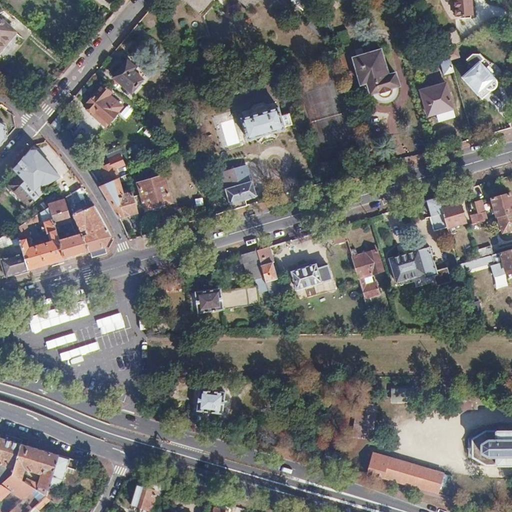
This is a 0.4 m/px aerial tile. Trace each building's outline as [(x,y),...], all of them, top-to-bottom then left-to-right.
[(209,39),(204,20),(214,8),(208,0),(180,0),(181,4),(191,44),(209,39)] [(208,0),(214,8),(216,6),(213,3),(215,0),(238,0),(252,12),(262,0),(208,0)] [(473,15),(471,0),(453,0),(455,1),(456,17),(473,15)] [(310,8),(303,2),(299,7),(315,20),(319,16),(310,8)] [(330,26),(319,16),(315,20),(310,26),(319,33),(330,26)] [(0,48),(14,32),(0,20),(0,48)] [(448,52),(444,40),(425,24),(420,28),(426,33),(429,31),(434,42),(444,75),(454,72),(448,52)] [(326,40),(333,32),(330,26),(319,33),(326,40)] [(464,47),(457,36),(444,40),(448,52),(464,47)] [(386,68),(378,41),(350,49),(358,77),(364,75),(368,89),(375,87),(377,89),(379,91),(381,92),(383,92),(386,92),(388,90),(390,88),(390,87),(391,84),(391,82),(397,80),(392,66),(386,68)] [(462,76),(478,93),(485,88),(488,90),(490,90),(492,90),(494,89),(496,87),(497,85),(497,83),(497,81),(486,69),(493,63),(483,57),(482,58),(478,54),(472,54),(466,59),(473,66),(462,76)] [(113,77),(132,93),(143,80),(133,71),(135,68),(127,61),(113,77)] [(453,107),(446,83),(422,91),(428,112),(429,113),(430,114),(431,114),(437,112),(453,107)] [(123,107),(109,96),(111,94),(102,86),(84,106),(92,114),(94,111),(109,123),(111,122),(113,122),(117,117),(117,114),(123,107)] [(455,112),(453,107),(437,112),(439,117),(455,112)] [(248,140),(284,129),(284,127),(292,125),(289,114),(280,116),(278,108),(241,118),(248,140)] [(0,148),(14,133),(13,121),(0,112),(0,148)] [(232,112),(215,115),(221,148),(238,145),(232,112)] [(149,128),(145,134),(151,139),(156,132),(149,128)] [(13,170),(19,176),(39,197),(44,192),(44,187),(51,186),(60,177),(36,152),(24,163),(22,160),(18,164),(13,170)] [(117,175),(113,166),(100,172),(105,181),(117,175)] [(255,195),(248,171),(247,166),(223,173),(234,209),(246,206),(244,199),(255,195)] [(39,197),(19,176),(8,185),(12,190),(9,193),(17,202),(21,199),(28,207),(39,197)] [(138,212),(134,198),(133,193),(131,194),(128,195),(128,193),(123,194),(120,185),(127,182),(125,176),(101,187),(102,190),(109,200),(115,210),(116,213),(118,216),(120,218),(138,212)] [(172,203),(164,177),(139,185),(142,196),(134,198),(138,212),(172,203)] [(91,202),(85,192),(81,187),(66,197),(69,205),(82,200),(84,205),(91,202)] [(511,211),(511,201),(509,192),(492,198),(497,216),(511,211)] [(441,208),(438,197),(426,200),(431,215),(442,212),(441,208)] [(84,238),(81,233),(76,235),(70,221),(70,220),(64,200),(47,205),(49,207),(64,259),(90,252),(84,238)] [(487,219),(481,200),(474,202),(481,221),(487,219)] [(465,221),(460,203),(441,208),(442,212),(446,225),(447,227),(465,221)] [(104,247),(111,236),(105,225),(100,216),(96,211),(94,206),(73,215),(75,218),(81,231),(85,230),(88,236),(84,238),(90,252),(104,247)] [(19,239),(28,270),(44,265),(64,259),(49,207),(16,229),(19,239)] [(511,227),(511,211),(499,215),(503,231),(511,227)] [(446,225),(442,212),(431,215),(430,216),(433,229),(446,225)] [(75,218),(70,221),(76,235),(81,233),(81,231),(75,218)] [(347,240),(343,225),(330,229),(335,244),(347,240)] [(28,270),(19,239),(10,242),(7,235),(0,239),(0,278),(14,274),(17,273),(28,270)] [(494,254),(491,245),(478,249),(481,258),(485,257),(494,254)] [(277,279),(275,273),(278,273),(276,267),(273,267),(272,263),(273,263),(268,246),(256,250),(258,256),(264,278),(270,297),(271,300),(275,298),(274,295),(279,294),(275,280),(277,279)] [(436,270),(429,246),(390,258),(397,282),(424,274),(425,277),(433,275),(436,285),(451,281),(447,267),(436,270)] [(106,254),(104,247),(90,252),(91,258),(106,254)] [(383,271),(377,250),(367,252),(367,253),(358,256),(356,248),(350,250),(352,255),(366,303),(372,302),(370,297),(380,293),(376,281),(367,284),(365,276),(383,271)] [(511,270),(511,248),(494,254),(485,257),(481,258),(464,263),(466,269),(494,261),(496,268),(506,266),(508,272),(511,270)] [(264,278),(258,256),(256,250),(240,255),(250,287),(254,286),(258,300),(270,297),(264,278)] [(332,279),(329,268),(318,271),(316,264),(292,272),(297,289),(332,279)] [(248,304),(245,286),(220,290),(219,288),(194,291),(194,294),(189,294),(192,312),(197,311),(197,312),(248,304)] [(415,401),(415,389),(393,389),(393,401),(415,401)] [(223,414),(226,392),(200,390),(197,411),(223,414)] [(371,437),(376,406),(358,403),(353,436),(371,439),(371,437)] [(198,424),(200,418),(196,418),(197,415),(188,413),(186,421),(198,424)] [(511,429),(498,430),(498,429),(494,429),(494,430),(486,430),(471,439),(471,457),(485,465),(495,465),(495,466),(498,466),(498,465),(511,464),(511,429)] [(11,475),(20,444),(0,438),(0,500),(10,492),(22,500),(9,511),(28,511),(45,497),(37,492),(24,483),(11,475)] [(45,497),(58,455),(20,444),(11,475),(24,483),(28,471),(45,476),(41,488),(38,487),(37,492),(45,497)] [(337,465),(341,454),(326,450),(323,461),(337,465)] [(444,487),(447,475),(372,454),(367,474),(437,494),(439,486),(444,487)] [(62,482),(66,467),(74,469),(77,461),(58,455),(45,497),(56,506),(62,499),(53,491),(54,490),(56,490),(62,482)] [(150,511),(156,493),(137,487),(131,507),(150,511)]
